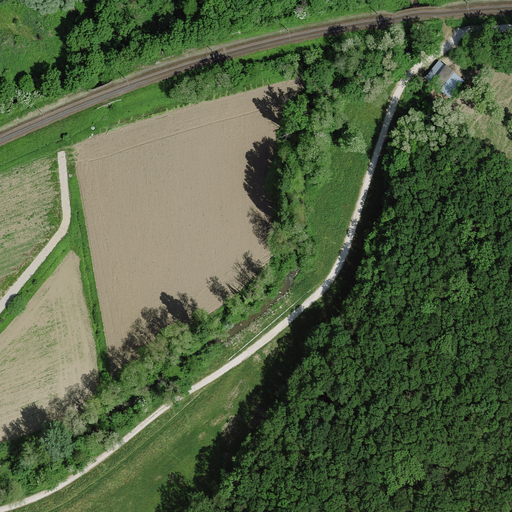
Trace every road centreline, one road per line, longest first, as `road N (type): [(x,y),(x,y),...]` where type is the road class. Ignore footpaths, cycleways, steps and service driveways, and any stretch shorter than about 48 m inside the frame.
road 1 (track): [(0,508),(81,471),(322,291),(347,245),(402,78),(464,31),(511,28)]
road 2 (track): [(0,307),(65,227),(61,153)]
